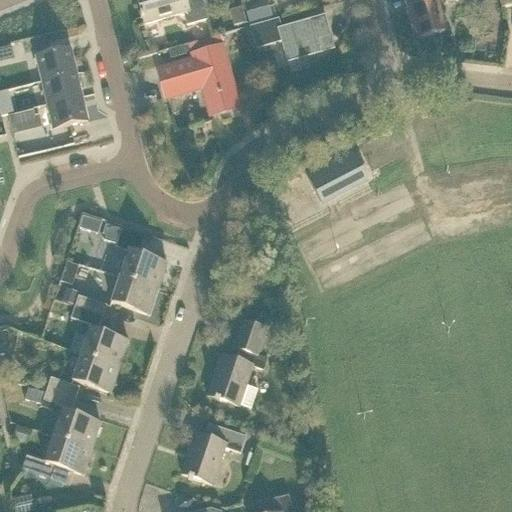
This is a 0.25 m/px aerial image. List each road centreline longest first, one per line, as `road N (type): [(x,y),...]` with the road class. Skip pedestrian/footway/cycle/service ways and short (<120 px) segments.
road 1 (residential): [(127,511),(219,223)]
road 2 (residential): [(219,223),(236,173),(251,159),(391,77)]
road 3 (residential): [(136,164),(33,193),(0,272)]
road 4 (residential): [(136,164),(96,0)]
road 5 (residential): [(391,77),(511,91)]
